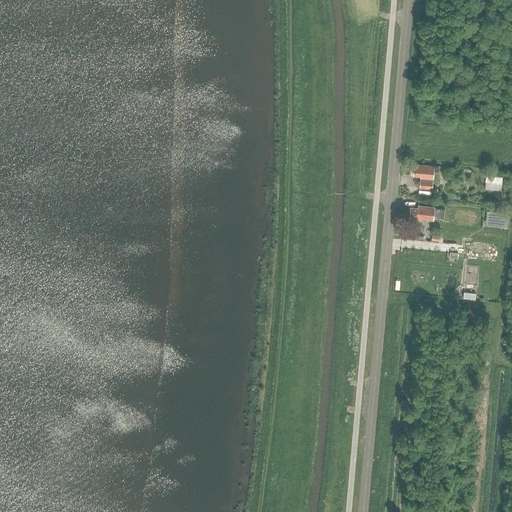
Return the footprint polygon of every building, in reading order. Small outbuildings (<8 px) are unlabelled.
[(432,179),(433,166),(417,165),(416,168),(413,168),(412,176),(420,176),(420,178),(432,179)] [(502,177),(486,176),(485,189),(501,191),(502,177)] [(432,188),(432,182),(420,181),(419,181),(419,189),(431,189),(432,189),(432,188)] [(432,220),(432,219),(443,220),(445,209),(433,208),(434,207),(418,206),(418,208),(410,208),(409,215),(416,216),(416,219),(432,220)] [(487,211),(485,221),(505,224),(506,213),(487,211)]
